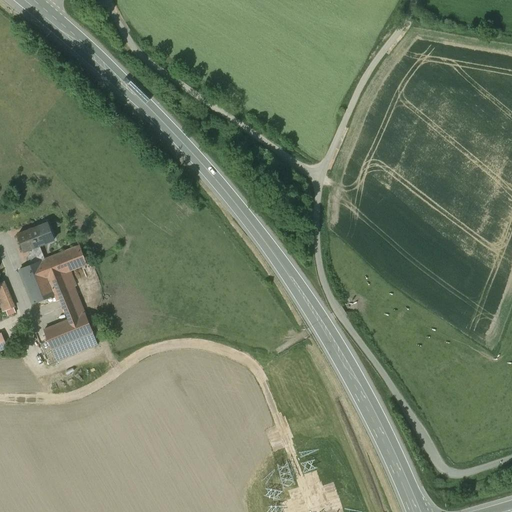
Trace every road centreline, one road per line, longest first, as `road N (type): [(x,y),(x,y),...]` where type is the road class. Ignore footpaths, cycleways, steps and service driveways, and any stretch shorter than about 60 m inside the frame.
road 1 (secondary): [(48,15),(134,91),(252,224),(357,383),(418,511)]
road 2 (unclassified): [(511,458),(467,472),(439,466),(323,284),(319,181)]
road 3 (unclassified): [(319,181),(148,63),(104,0)]
road 4 (unclassified): [(319,181),(352,102),(413,0)]
